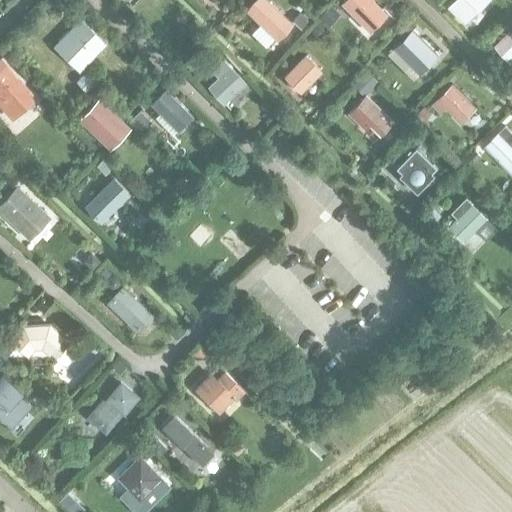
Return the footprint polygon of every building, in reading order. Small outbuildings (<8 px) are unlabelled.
[(255,0),(247,9),(276,37),(290,23),(266,0),(255,0)] [(365,24),(380,9),(370,0),(341,0),(365,24)] [(454,0),(452,2),(468,17),(485,0),(454,0)] [(57,35),(56,37),(66,48),(68,46),(81,59),(83,57),(103,38),(80,15),(66,29),(65,28),(57,35)] [(511,55),(511,27),(495,44),(509,59),(511,55)] [(427,58),(403,33),(383,53),(392,62),(397,56),(413,72),(427,58)] [(285,75),(299,89),(319,69),(305,55),(285,75)] [(243,80),(222,59),(211,69),(218,76),(209,86),(223,100),(243,80)] [(5,64),(0,68),(0,95),(2,97),(7,93),(17,104),(30,92),(5,64)] [(475,106),(452,83),(432,103),(440,111),(446,105),(461,120),(475,106)] [(165,87),(150,101),(177,128),(191,114),(165,87)] [(369,122),(379,132),(391,120),(364,94),(348,111),(364,127),(369,122)] [(79,117),(106,142),(124,123),(97,98),(79,117)] [(511,142),(511,141),(511,131),(505,125),(485,144),(508,167),(511,162),(511,142)] [(415,186),(435,165),(415,145),(395,166),(415,186)] [(99,219),(127,191),(113,177),(85,205),(99,219)] [(16,188),(0,205),(0,207),(11,217),(28,234),(35,227),(46,215),(16,188)] [(465,196),(451,211),(456,216),(448,225),(462,239),(485,216),(465,196)] [(137,329),(151,314),(122,286),(107,300),(137,329)] [(23,325),(12,337),(26,349),(31,344),(41,343),(47,349),(55,356),(56,355),(55,353),(65,341),(67,342),(68,341),(61,335),(48,323),(23,325)] [(234,396),(242,388),(224,370),(216,378),(211,372),(196,388),(213,404),(227,390),(234,396)] [(0,373),(0,416),(6,410),(16,419),(27,406),(16,396),(21,391),(0,373)] [(134,394),(120,381),(108,396),(106,394),(92,411),(109,426),(124,409),(122,408),(134,394)] [(213,451),(172,411),(160,424),(201,463),(213,451)] [(166,446),(152,432),(146,439),(160,452),(166,446)] [(138,496),(159,476),(139,456),(119,475),(138,496)]
